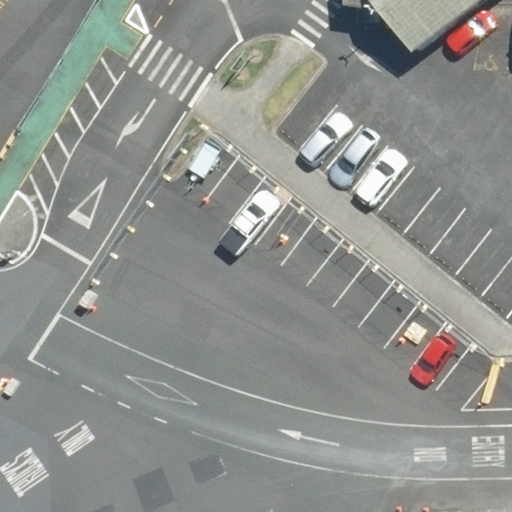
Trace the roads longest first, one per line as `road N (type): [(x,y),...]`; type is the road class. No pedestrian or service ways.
road 1 (unknown): [(511,460),(347,448),(298,436),(14,304)]
road 2 (unknown): [(284,0),(511,177)]
